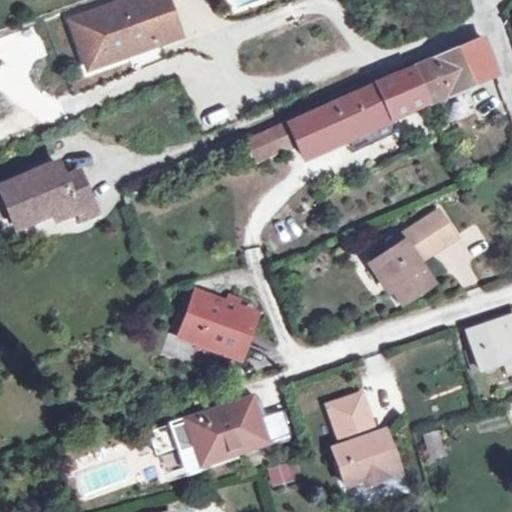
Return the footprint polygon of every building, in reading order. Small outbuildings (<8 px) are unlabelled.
[(140,0),(137,1),(136,0),(126,0),(69,21),(85,70),(125,55),(121,45),(149,33),(153,44),(178,35),(165,0),(140,0)] [(153,44),(149,33),(121,45),(125,55),(153,44)] [(288,121),(297,142),(303,157),(426,103),(432,101),(492,73),(494,73),(481,38),(411,67),(366,86),(361,88),(288,121)] [(297,142),(288,121),(245,141),(254,161),(297,142)] [(72,205),(80,220),(94,213),(77,173),(62,179),(56,165),(0,187),(0,195),(14,229),(72,205)] [(373,261),(400,304),(432,284),(414,257),(427,248),(430,253),(454,238),(436,211),(398,237),(401,243),(373,261)] [(370,290),(380,284),(369,265),(358,272),(370,290)] [(195,291),(182,327),(197,333),(194,342),(239,358),(255,314),(236,307),(239,300),(226,295),(223,302),(195,291)] [(465,329),(470,348),(478,370),(511,357),(511,319),(483,329),(481,324),(465,329)] [(178,336),(194,342),(197,333),(182,327),(178,336)] [(470,372),(478,370),(470,348),(463,350),(470,372)] [(324,406),(329,419),(363,407),(358,394),(324,406)] [(172,443),(192,446),(196,459),(231,447),(234,453),(264,443),(256,418),(262,415),(257,400),(251,403),(249,398),(167,425),(172,443)] [(387,466),(394,464),(384,437),(381,430),(366,436),(362,428),(369,425),(363,407),(329,419),(336,437),(346,433),(350,443),(330,451),(344,488),(364,480),(366,487),(383,480),(387,466)] [(256,418),(264,443),(289,434),(280,409),(262,415),(256,418)] [(192,446),(172,443),(180,464),(196,459),(192,446)] [(198,465),(234,453),(231,447),(196,459),(198,465)] [(271,486),(300,479),(296,461),(267,469),(271,486)] [(398,475),(394,464),(387,466),(383,480),(398,475)]
